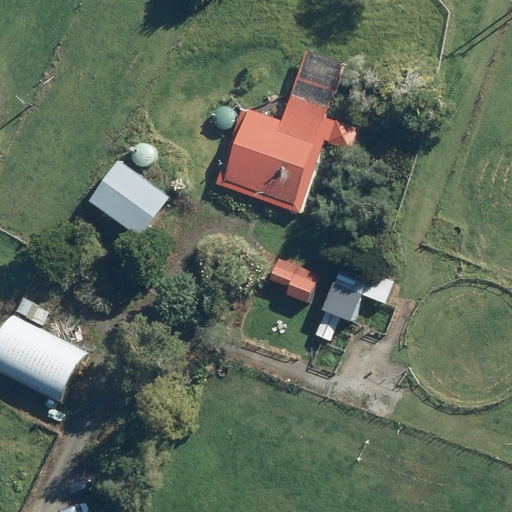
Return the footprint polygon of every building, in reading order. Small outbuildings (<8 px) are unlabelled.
[(334,110),(353,56),(317,43),(292,116),(251,102),(225,179),(304,206),(328,135),(360,146),(369,122),(334,110)] [(178,188),(126,152),(97,193),(149,229),(178,188)] [(351,257),(332,307),(323,331),(337,336),(347,312),(359,317),(370,291),(394,300),(402,277),(378,268),(351,257)] [(283,259),(275,277),(295,285),(290,296),(313,305),(325,276),(283,259)] [(21,313),(0,353),(0,366),(69,402),(95,351),(21,313)]
